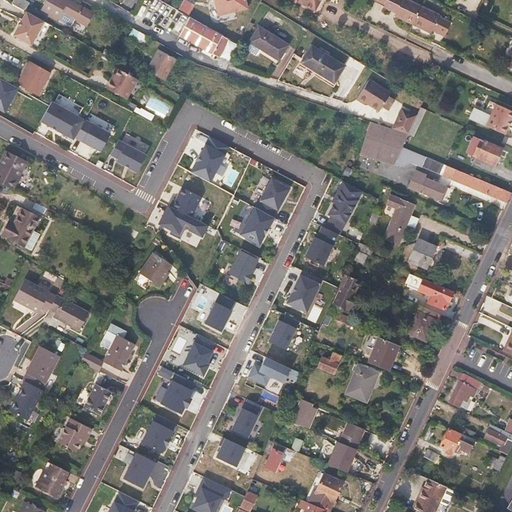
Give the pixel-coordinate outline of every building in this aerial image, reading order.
[(29,3),(23,0),(13,0),(12,3),(25,10),(29,3)] [(94,14),(68,0),(46,0),(40,11),(57,20),(62,13),(87,26),(94,14)] [(181,8),(190,13),(194,5),(185,0),(181,8)] [(208,0),(212,0),(217,16),(247,10),(245,0),(208,0),(209,0),(208,0)] [(411,24),(420,6),(407,0),(387,0),(383,8),(390,11),(393,6),(397,8),(395,13),(393,16),(411,24)] [(450,22),(438,16),(438,14),(420,6),(411,24),(429,33),(431,30),(433,25),(438,27),(435,33),(444,37),(450,22)] [(31,44),(44,21),(27,11),(14,35),(31,44)] [(87,26),(62,13),(57,20),(83,34),(87,26)] [(212,55),(222,35),(188,16),(178,36),(212,55)] [(277,59),(287,45),(258,27),(249,42),(250,43),(263,51),(277,59)] [(147,42),(150,38),(133,29),(128,37),(145,46),(147,42)] [(163,46),(150,38),(147,42),(161,49),(163,46)] [(261,55),(263,51),(250,43),(248,46),(261,55)] [(343,66),(311,46),(301,63),(333,82),(343,66)] [(178,60),(158,50),(147,72),(167,82),(178,60)] [(49,74),(29,63),(17,83),(38,94),(49,74)] [(140,82),(120,71),(114,81),(113,81),(108,90),(129,101),(140,82)] [(18,89),(0,79),(0,111),(4,114),(18,89)] [(368,80),(357,99),(364,104),(365,102),(379,110),(382,106),(388,110),(394,99),(388,95),(390,92),(368,80)] [(84,121),(51,103),(40,122),(73,140),(84,121)] [(511,121),(511,118),(511,111),(495,104),(485,126),(505,134),(508,127),(507,125),(509,121),(511,121)] [(414,136),(425,110),(420,108),(418,111),(417,115),(408,134),(414,136)] [(408,134),(417,115),(410,112),(402,109),(393,129),(408,134)] [(402,148),(408,134),(393,129),(370,121),(360,155),(395,164),(402,148)] [(110,135),(92,125),(83,143),(101,152),(110,135)] [(500,149),(473,138),(467,154),(473,158),(470,163),(490,172),(500,149)] [(119,142),(110,159),(137,174),(147,156),(119,142)] [(225,155),(206,145),(191,173),(211,183),(225,155)] [(510,192),(402,148),(395,164),(403,166),(410,162),(506,202),(510,192)] [(0,183),(13,190),(27,162),(5,151),(0,160),(0,183)] [(425,175),(414,171),(408,186),(441,201),(447,188),(424,178),(425,175)] [(291,189),(272,178),(259,202),(278,212),(291,189)] [(343,182),(326,215),(346,225),(362,192),(343,182)] [(202,198),(182,188),(173,206),(193,216),(202,198)] [(413,205),(390,196),(387,205),(396,208),(387,231),(401,236),(413,205)] [(203,238),(210,225),(193,216),(173,206),(169,204),(159,223),(183,235),(186,229),(203,238)] [(17,206),(8,221),(13,224),(22,208),(17,206)] [(275,218),(255,207),(240,236),(260,246),(275,218)] [(39,217),(22,208),(13,224),(8,221),(1,236),(23,248),(39,217)] [(374,224),(378,215),(373,213),(368,222),(374,224)] [(339,236),(321,227),(306,258),(324,267),(339,236)] [(426,268),(436,247),(435,246),(418,239),(416,243),(408,261),(426,268)] [(373,249),(359,243),(355,250),(358,251),(370,256),(373,249)] [(228,274),(248,284),(260,261),(240,251),(228,274)] [(367,263),(370,256),(358,251),(356,258),(367,263)] [(171,265),(153,252),(138,272),(159,287),(169,273),(167,271),(171,265)] [(225,281),(234,285),(237,279),(227,275),(225,281)] [(307,315),(321,285),(301,275),(286,305),(307,315)] [(352,312),(359,297),(353,294),(359,281),(344,275),(331,303),(349,311),(352,312)] [(49,310),(56,296),(24,279),(14,300),(38,313),(40,310),(47,313),(49,310)] [(451,292),(423,280),(419,290),(431,296),(428,302),(444,309),(451,292)] [(232,309),(236,300),(218,293),(214,302),(232,309)] [(79,330),(88,312),(56,296),(49,310),(54,313),(52,317),(79,330)] [(425,341),(438,313),(410,302),(407,308),(417,312),(408,333),(425,341)] [(215,303),(204,326),(221,335),(233,312),(215,303)] [(349,311),(331,303),(329,309),(346,317),(349,311)] [(353,320),(346,317),(329,309),(326,315),(350,326),(353,320)] [(297,329),(278,320),(268,342),(287,351),(297,329)] [(343,351),(352,329),(343,325),(333,347),(343,351)] [(511,330),(502,350),(511,354),(511,330)] [(135,344),(116,335),(103,362),(121,371),(135,344)] [(388,371),(398,346),(391,343),(378,337),(368,362),(388,371)] [(215,352),(195,343),(184,368),(204,377),(215,352)] [(42,390),(59,357),(39,347),(23,379),(25,380),(42,390)] [(333,373),(340,356),(325,350),(318,367),(333,373)] [(81,361),(99,370),(103,362),(85,353),(81,361)] [(266,358),(262,367),(254,364),(247,379),(267,388),(271,379),(285,385),(292,370),(266,358)] [(370,392),(378,373),(357,365),(349,383),(370,392)] [(460,380),(478,388),(481,381),(463,372),(460,380)] [(27,420),(43,390),(42,390),(25,380),(9,411),(27,420)] [(478,388),(460,380),(449,402),(459,407),(460,405),(468,409),(478,388)] [(193,391),(172,381),(160,406),(181,416),(193,391)] [(370,392),(349,383),(345,393),(366,402),(370,392)] [(111,392),(95,385),(84,406),(99,414),(111,392)] [(263,406),(245,398),(228,439),(246,447),(263,406)] [(301,426),(310,403),(301,399),(291,422),(301,426)] [(84,444),(92,429),(70,418),(58,443),(75,452),(79,446),(80,442),(84,444)] [(174,430),(152,420),(140,445),(162,455),(174,430)] [(356,450),(364,431),(347,424),(339,442),(356,450)] [(511,434),(505,431),(491,424),(485,437),(501,445),(499,451),(506,454),(511,442),(511,434)] [(474,439),(447,426),(437,446),(445,449),(444,452),(451,455),(453,450),(458,453),(460,450),(468,453),(474,439)] [(225,438),(216,458),(236,468),(246,447),(228,439),(225,438)] [(357,450),(356,450),(339,442),(335,441),(326,465),(347,474),(357,450)] [(284,453),(272,448),(263,468),(275,473),(284,453)] [(156,465),(135,455),(123,480),(144,491),(156,465)] [(499,471),(505,458),(499,455),(497,459),(490,456),(488,460),(485,459),(483,463),(499,471)] [(64,479),(68,472),(50,463),(46,471),(43,469),(35,487),(57,498),(66,481),(64,479)] [(329,511),(343,482),(325,474),(315,493),(313,492),(308,502),(329,511)] [(233,490),(205,477),(190,508),(198,511),(215,511),(222,498),(228,501),(233,490)] [(434,511),(446,487),(428,479),(417,502),(416,502),(412,509),(418,511),(434,511)] [(250,511),(257,496),(247,491),(240,508),(250,511)] [(108,511),(136,511),(141,503),(118,492),(108,511)] [(483,504),(473,499),(471,504),(481,509),(483,504)] [(44,511),(45,511),(24,502),(18,511),(44,511)] [(328,511),(329,511),(308,502),(303,511),(328,511)]
